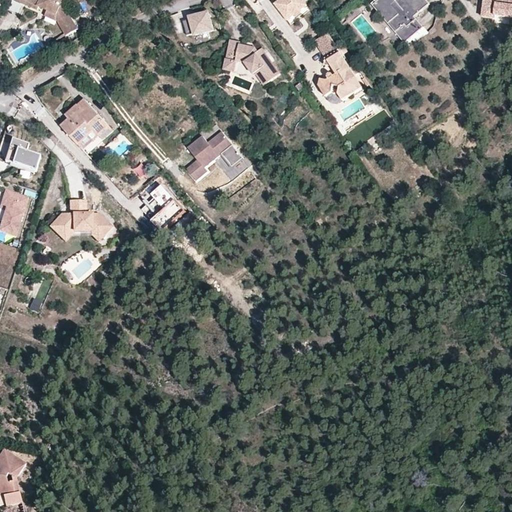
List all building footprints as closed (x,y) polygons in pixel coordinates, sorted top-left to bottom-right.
[(26,6),(11,0),(10,0),(7,9),(22,15),(26,6)] [(11,0),(26,6),(38,11),(39,8),(48,11),(57,15),(57,21),(67,35),(78,29),(63,3),(64,0),(11,0)] [(309,6),(304,0),(283,0),(278,4),(289,20),(309,6)] [(395,0),(378,0),(373,5),(396,32),(398,30),(376,4),(381,0),(387,0),(392,5),(396,1),(395,0)] [(424,27),(415,16),(430,4),(427,0),(397,0),(396,1),(392,5),(387,0),(381,0),(376,4),(398,30),(396,32),(405,43),(406,42),(424,27)] [(496,17),(498,0),(485,0),(483,17),(496,19),(496,17)] [(511,0),(498,0),(496,17),(511,18),(511,0)] [(48,11),(45,17),(57,21),(57,15),(48,11)] [(219,31),(211,15),(195,22),(195,24),(188,27),(194,40),(201,37),(202,38),(219,31)] [(406,42),(410,46),(429,33),(429,32),(425,27),(424,27),(406,42)] [(340,51),(329,35),(318,42),(329,59),(340,51)] [(270,59),(268,60),(264,55),(266,53),(264,50),(260,53),(257,50),(243,46),(243,45),(233,42),(226,71),(236,73),(239,63),(248,65),(255,76),(259,76),(266,86),(282,75),(280,73),(270,59)] [(351,87),(344,76),(348,73),(344,66),(336,70),(338,73),(338,74),(336,76),(335,76),(334,75),(333,75),(332,75),(331,75),(330,75),(330,76),(330,77),(330,78),(330,79),(328,81),(323,80),(321,86),(328,97),(334,93),(340,94),(344,100),(355,93),(351,87)] [(78,105),(66,116),(69,120),(62,126),(82,149),(99,135),(110,127),(86,101),(79,106),(78,105)] [(113,131),(110,127),(99,135),(103,140),(113,131)] [(244,159),(234,147),(222,132),(208,143),(203,136),(188,148),(197,159),(186,168),(197,182),(209,173),(206,169),(223,155),(233,168),(244,159)] [(14,139),(6,161),(37,172),(42,157),(27,152),(30,144),(14,139)] [(375,140),(359,148),(363,155),(379,148),(375,140)] [(150,219),(161,230),(184,209),(160,185),(150,194),(163,207),(150,219)] [(7,210),(3,221),(0,219),(0,230),(15,236),(28,198),(6,191),(1,208),(7,210)] [(53,223),(65,233),(73,232),(90,230),(91,230),(100,237),(110,224),(96,213),(84,214),(83,200),(74,201),(76,215),(68,215),(64,220),(59,217),(53,223)] [(76,215),(74,201),(66,202),(68,215),(76,215)] [(65,233),(53,223),(49,229),(64,242),(73,232),(65,233)] [(97,239),(100,237),(91,230),(90,230),(90,234),(97,239)] [(37,312),(41,302),(33,299),(29,309),(37,312)] [(0,506),(5,505),(7,511),(23,511),(16,480),(25,464),(4,450),(0,455),(0,506)]
